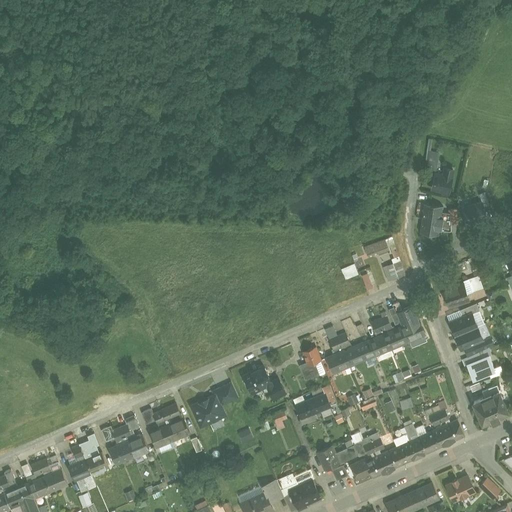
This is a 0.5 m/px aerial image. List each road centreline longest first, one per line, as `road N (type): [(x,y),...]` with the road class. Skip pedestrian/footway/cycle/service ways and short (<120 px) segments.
road 1 (residential): [(421,272),(0,459)]
road 2 (track): [(265,0),(291,26),(353,61),(403,108),(412,148)]
road 3 (residential): [(421,272),(476,443)]
road 4 (residential): [(326,511),(476,443)]
